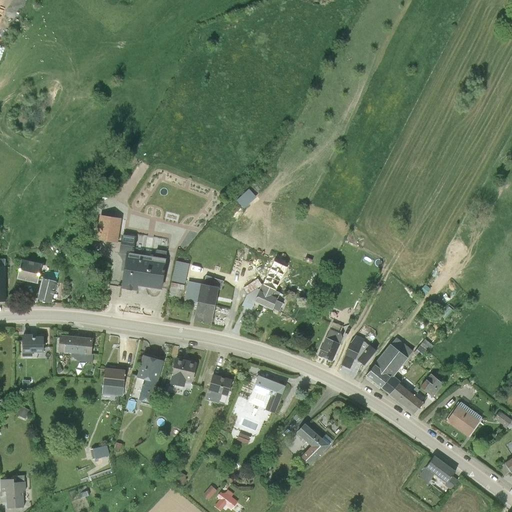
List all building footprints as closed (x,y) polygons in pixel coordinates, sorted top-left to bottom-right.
[(116,240),(120,219),(101,216),(99,238),(116,240)] [(165,259),(127,254),(122,288),(136,290),(138,286),(161,289),(165,259)] [(42,264),(21,259),(17,279),(38,284),(42,264)] [(247,294),(242,305),(251,309),(254,301),(273,309),(280,292),(276,290),(289,266),(273,259),(262,285),(258,277),(244,287),(247,294)] [(193,319),(212,323),(221,280),(205,277),(204,285),(186,281),(187,274),(174,271),(169,296),(197,302),(193,319)] [(51,303),(57,282),(42,278),(36,302),(51,303)] [(332,307),(327,317),(339,322),(344,312),(332,307)] [(332,323),(330,328),(339,332),(341,327),(332,323)] [(330,328),(325,337),(337,343),(341,334),(339,332),(330,328)] [(93,339),(60,335),(58,352),(92,355),(93,339)] [(346,354),(341,365),(349,369),(355,358),(364,366),(376,351),(363,341),(364,339),(356,335),(350,342),(346,354)] [(396,336),(365,375),(415,414),(424,403),(392,378),(412,351),(396,336)] [(332,362),(340,344),(337,343),(325,337),(317,355),(332,362)] [(43,338),(23,338),(23,356),(43,356),(43,338)] [(151,403),(164,360),(143,354),(136,377),(144,379),(138,399),(151,403)] [(367,362),(370,365),(378,356),(376,354),(367,362)] [(197,362),(176,358),(171,377),(172,377),(184,380),(192,382),(197,362)] [(125,369),(105,367),(103,392),(113,393),(113,387),(124,388),(125,369)] [(426,389),(434,395),(446,382),(433,370),(427,377),(426,375),(418,384),(426,390),(426,389)] [(232,379),(213,373),(208,390),(227,395),(232,379)] [(285,385),(258,375),(248,402),(275,411),(285,385)] [(184,380),(172,377),(171,384),(182,387),(184,380)] [(479,420),(458,405),(446,422),(468,437),(479,420)] [(22,406),(18,415),(25,418),(29,410),(22,406)] [(511,420),(499,411),(493,418),(506,427),(511,420)] [(330,445),(304,422),(295,433),(311,446),(300,456),(310,464),(330,445)] [(239,431),(237,439),(248,443),(251,436),(239,431)] [(107,445),(90,449),(92,459),(109,455),(107,445)] [(158,453),(151,462),(156,467),(163,458),(158,453)] [(456,472),(433,455),(418,476),(428,482),(434,474),(446,483),(456,472)] [(511,457),(500,466),(505,474),(509,471),(510,473),(511,471),(511,457)] [(180,471),(174,480),(181,484),(187,475),(180,471)] [(25,477),(0,479),(0,483),(1,492),(6,492),(7,507),(24,506),(22,490),(26,490),(25,477)] [(212,484),(203,494),(208,498),(217,489),(212,484)] [(227,488),(219,500),(231,509),(240,497),(227,488)]
